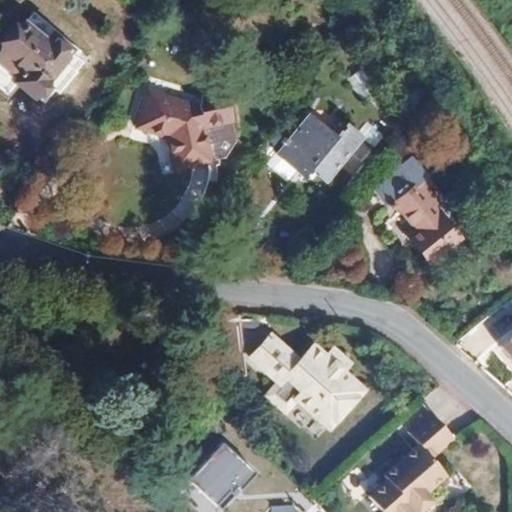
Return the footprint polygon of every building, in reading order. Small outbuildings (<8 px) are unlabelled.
[(17,19),(0,38),(0,84),(3,88),(13,76),(31,91),(36,84),(41,88),(49,79),(53,82),(70,62),(56,50),(63,42),(47,28),(39,37),(17,19)] [(227,157),(209,107),(157,93),(147,128),(177,136),(189,171),(227,157)] [(341,136),(314,112),(280,150),(308,175),(315,168),(330,181),(368,137),(352,124),(341,136)] [(444,213),(454,206),(419,156),(394,174),(398,179),(383,190),(394,205),(401,200),(422,229),(412,236),(428,259),(460,236),(444,213)] [(511,269),(511,236),(503,224),(486,237),(511,270),(511,269)] [(285,401),(314,429),(349,392),(330,374),(337,367),(321,351),(306,367),(293,355),(286,363),(260,337),(240,358),(267,384),(256,395),(274,413),(285,401)] [(216,395),(186,365),(168,384),(198,414),(216,395)] [(398,439),(410,450),(361,502),(371,511),(420,511),(415,507),(426,495),(418,488),(434,472),(417,456),(438,434),(419,416),(398,439)] [(250,477),(218,445),(182,481),(214,511),(215,511),(229,499),(225,495),(235,485),(238,489),(250,477)]
